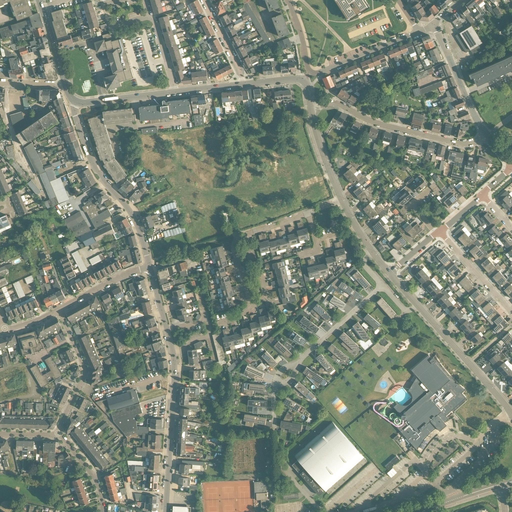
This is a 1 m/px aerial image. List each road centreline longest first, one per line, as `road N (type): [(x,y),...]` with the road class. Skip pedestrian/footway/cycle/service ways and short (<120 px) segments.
road 1 (residential): [(165,511),(174,370),(148,266)]
road 2 (residential): [(148,266),(133,216),(89,155),(76,102)]
road 3 (residential): [(311,108),(332,105),(446,142),(485,136)]
road 4 (tertiary): [(511,415),(416,305)]
